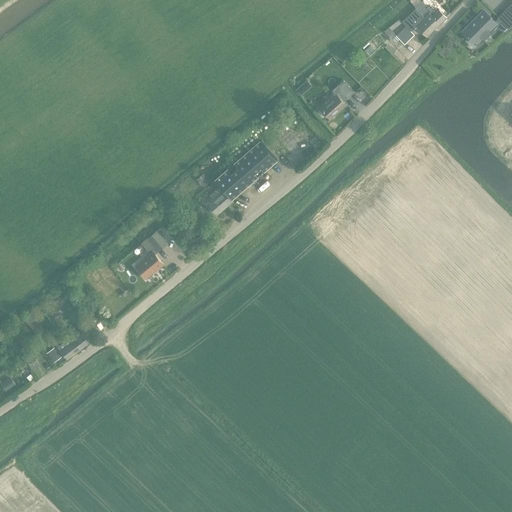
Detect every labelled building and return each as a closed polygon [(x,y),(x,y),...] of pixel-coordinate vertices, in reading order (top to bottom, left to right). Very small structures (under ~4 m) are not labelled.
[(406,26),(396,36),(405,45),(415,35),(411,31),(416,26),(427,37),(446,17),(447,17),(439,9),(434,14),(427,8),(428,7),(422,1),(420,0),(416,0),(412,3),(415,7),(416,8),(402,22),(406,26)] [(484,10),(463,32),(469,37),(471,40),(477,46),(502,21),(508,27),(504,30),(505,31),(511,23),(511,3),(495,21),(484,10)] [(399,20),(385,31),(391,39),(396,35),(393,30),(401,23),(399,20)] [(452,33),(447,38),(453,43),(458,39),(452,33)] [(371,46),(366,51),(369,54),(374,49),(371,46)] [(439,53),(444,58),(451,51),(446,46),(439,53)] [(347,104),(344,102),(355,92),(345,80),(333,90),(336,92),(330,97),(332,99),(321,109),(330,119),(347,104)] [(301,84),(296,89),(302,95),(307,91),(301,84)] [(224,190),(208,204),(217,214),(233,200),(232,199),(277,160),(261,141),(215,180),(224,190)] [(203,174),(197,180),(203,187),(210,182),(203,174)] [(159,230),(149,238),(159,251),(169,243),(159,230)] [(165,264),(153,250),(134,265),(146,279),(165,264)] [(67,290),(75,300),(82,294),(74,285),(67,290)] [(24,316),(29,323),(37,334),(44,330),(35,318),(37,317),(32,310),(24,316)] [(58,346),(61,350),(62,352),(67,359),(89,342),(83,333),(76,339),(73,335),(58,346)] [(54,347),(47,352),(54,361),(61,356),(54,347)] [(32,369),(33,368),(40,364),(36,358),(28,362),(32,369)] [(12,377),(2,384),(7,391),(16,384),(12,377)]
